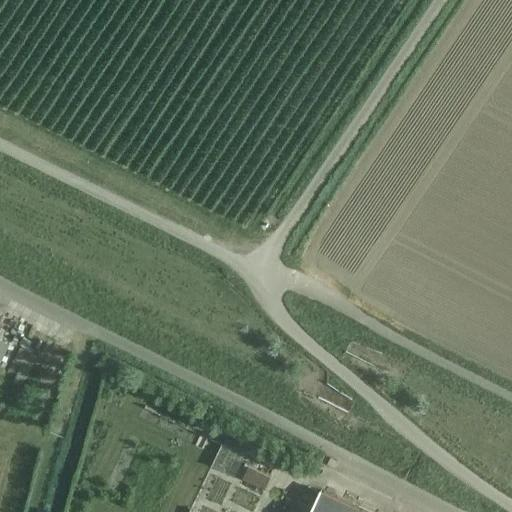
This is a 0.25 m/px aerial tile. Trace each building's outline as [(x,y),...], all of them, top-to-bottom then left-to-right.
[(0,322),(0,331),(18,334),(19,326),(0,322)] [(0,339),(0,365),(10,345),(0,339)] [(249,467),(243,479),(265,490),(271,478),(249,467)] [(291,503),(298,487),(280,479),(274,496),(291,503)] [(365,511),(322,491),(311,511),(365,511)] [(220,511),(245,511),(246,511),(225,498),(217,510),(220,511)]
